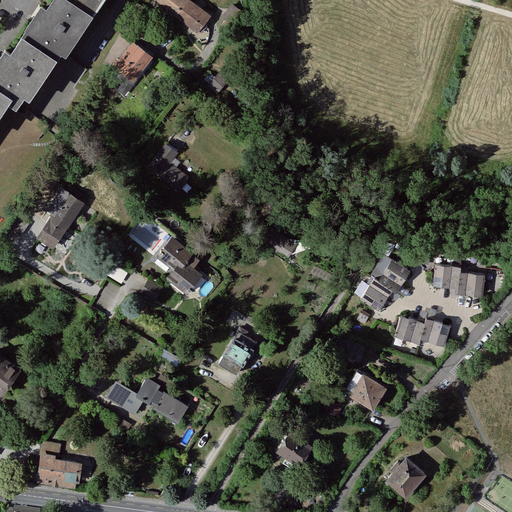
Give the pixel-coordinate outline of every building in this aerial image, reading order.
[(94,7),(84,0),(47,0),(48,1),(46,0),(40,0),(23,27),(58,49),(62,44),(67,47),(94,7)] [(155,0),(177,15),(187,0),(155,0)] [(193,0),(187,0),(177,15),(197,29),(210,12),(193,0)] [(240,7),(233,1),(224,15),(233,22),(240,12),(240,7)] [(58,49),(23,27),(12,44),(8,42),(0,54),(0,80),(20,93),(23,88),(28,91),(58,49)] [(176,40),(164,32),(156,43),(167,52),(176,40)] [(136,45),(121,33),(104,62),(110,65),(113,61),(134,76),(151,54),(138,43),(136,45)] [(227,77),(219,71),(209,84),(217,90),(227,77)] [(20,93),(0,80),(0,104),(7,95),(15,100),(20,93)] [(178,151),(168,143),(149,169),(178,190),(191,174),(172,160),(178,151)] [(83,202),(63,188),(48,210),(51,212),(35,234),(52,247),(83,202)] [(28,224),(15,215),(7,227),(20,235),(28,224)] [(289,257),(297,244),(270,226),(261,241),(277,252),(278,250),(289,257)] [(156,254),(174,269),(188,259),(194,252),(173,234),(156,254)] [(374,277),(392,290),(396,293),(401,286),(404,282),(406,278),(411,271),(408,269),(384,254),(371,274),(374,277)] [(206,275),(188,259),(174,269),(167,276),(188,295),(206,275)] [(440,286),(458,288),(461,272),(461,266),(436,264),(434,281),(434,285),(440,286)] [(485,274),(461,272),(458,288),(457,293),(475,295),(483,296),(485,274)] [(392,290),(374,277),(360,299),(376,308),(379,310),(384,303),(392,290)] [(162,286),(149,279),(141,292),(155,299),(162,286)] [(370,315),(363,311),(358,319),(365,324),(370,315)] [(419,344),(421,339),(424,322),(410,318),(401,315),(400,317),(395,337),(419,344)] [(425,317),(424,322),(421,339),(445,346),(450,327),(451,325),(443,322),(425,317)] [(244,365),(255,347),(234,335),(223,353),(225,354),(220,362),(237,372),(242,364),(244,365)] [(365,346),(339,337),(333,353),(360,361),(365,346)] [(181,359),(164,350),(160,358),(176,367),(181,359)] [(20,367),(0,352),(0,393),(20,367)] [(41,371),(52,378),(56,372),(35,359),(32,364),(41,370),(41,371)] [(366,371),(351,394),(375,408),(389,386),(366,371)] [(160,384),(147,377),(138,392),(117,379),(107,397),(135,414),(143,400),(178,420),(188,404),(159,387),(160,384)] [(342,405),(325,401),(323,411),(339,415),(342,405)] [(311,445),(289,431),(277,450),(299,464),(311,445)] [(55,458),(58,458),(61,442),(44,440),(42,452),(55,454),(55,458)] [(55,454),(42,452),(39,480),(74,485),(75,479),(79,480),(81,461),(58,458),(55,458),(55,454)] [(424,470),(404,452),(383,476),(403,494),(424,470)] [(331,498),(323,494),(319,501),(327,505),(331,498)]
